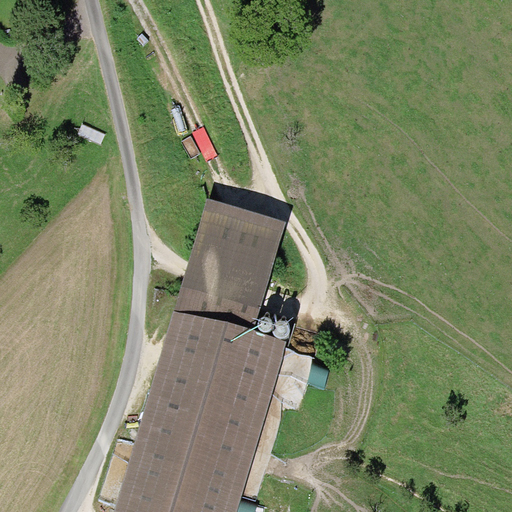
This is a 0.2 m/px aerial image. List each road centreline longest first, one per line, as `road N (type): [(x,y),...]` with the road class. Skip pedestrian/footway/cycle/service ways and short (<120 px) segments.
road 1 (unclassified): [(69,511),(117,415),(139,257),(86,0)]
road 2 (track): [(196,0),(313,280),(312,305),(268,298)]
